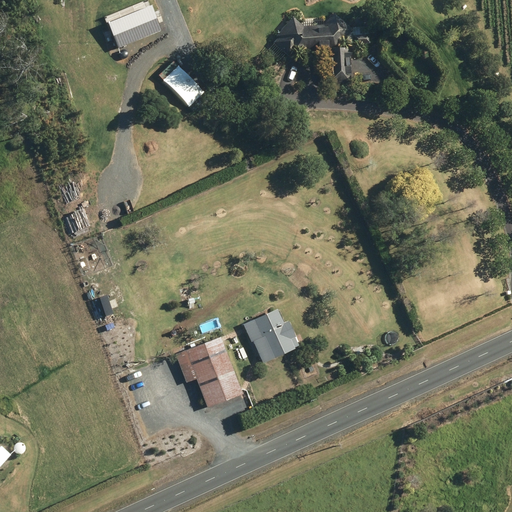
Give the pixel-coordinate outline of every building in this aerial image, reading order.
[(300,27),(290,19),(274,37),(276,39),(271,45),(281,54),(288,47),(292,50),(325,52),(324,82),(349,84),(351,50),(336,49),(336,46),(348,37),(334,16),(317,27),(300,27)] [(132,314),(124,290),(107,296),(115,320),(132,314)] [(254,332),(245,336),(248,344),(250,343),(259,365),(295,349),(284,324),(278,327),(271,311),(249,321),(254,332)] [(237,397),(215,340),(173,356),(184,385),(193,382),(204,410),(237,397)] [(0,467),(9,457),(0,449),(0,467)]
